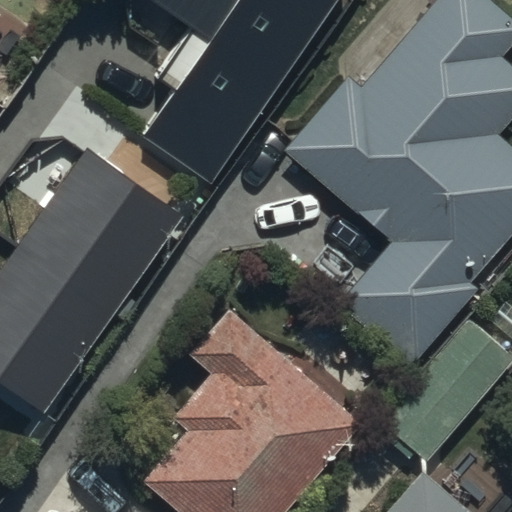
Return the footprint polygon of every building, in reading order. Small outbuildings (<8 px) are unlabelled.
[(148,0),(210,43),(146,136),(211,181),(336,0),(148,0)] [(346,78),(283,153),(386,245),(335,302),(409,369),(477,292),(469,284),(511,236),(511,145),(502,136),(511,125),(511,66),(504,60),(511,50),(511,18),(491,0),(436,0),(358,88),(346,78)] [(177,212),(82,147),(0,266),(0,383),(41,412),(177,212)] [(183,422),(142,479),(178,511),(276,511),(352,426),(226,315),(190,356),(210,374),(174,414),(183,422)] [(509,358),(464,322),(383,424),(427,459),(509,358)] [(463,511),(421,477),(390,511),(463,511)]
